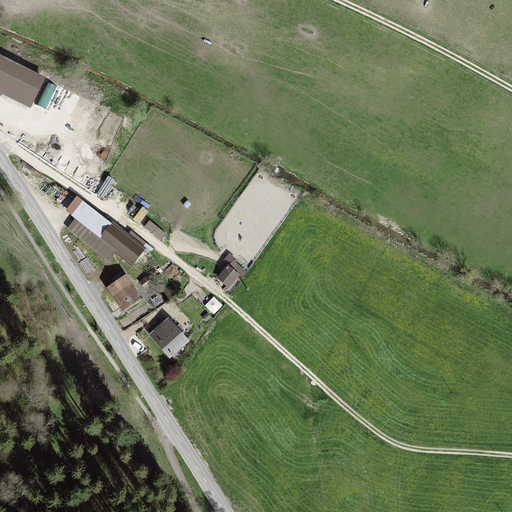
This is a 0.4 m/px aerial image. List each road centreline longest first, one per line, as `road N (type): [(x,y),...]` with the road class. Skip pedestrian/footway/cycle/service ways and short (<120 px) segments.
road 1 (tertiary): [(0,158),(224,511)]
road 2 (track): [(511,460),(392,447),(224,301)]
road 3 (residential): [(224,301),(0,141)]
road 4 (track): [(511,90),(337,0)]
